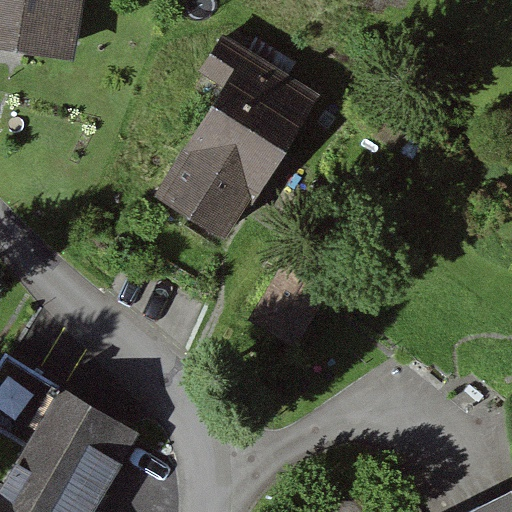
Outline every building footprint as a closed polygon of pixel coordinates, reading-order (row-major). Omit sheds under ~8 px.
[(87,0),(0,0),(0,47),(80,58),(87,0)] [(237,245),(326,102),(229,42),(206,80),(227,93),(162,199),(237,245)] [(258,330),(317,341),(333,259),(274,247),(258,330)] [(0,511),(104,511),(146,435),(6,360),(0,371),(0,431),(28,446),(0,498),(0,511)] [(511,511),(511,497),(482,511),(511,511)]
